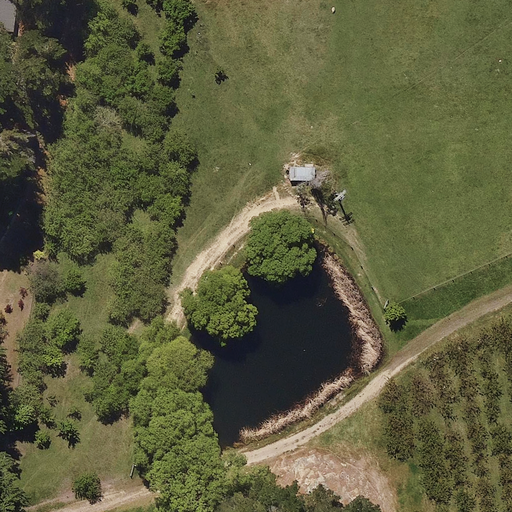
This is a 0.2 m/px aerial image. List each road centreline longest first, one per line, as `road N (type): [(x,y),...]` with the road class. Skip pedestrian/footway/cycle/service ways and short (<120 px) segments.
road 1 (track): [(511,296),(417,344),(313,432),(93,511)]
road 2 (track): [(188,481),(159,368),(175,292),(222,233),(274,200)]
